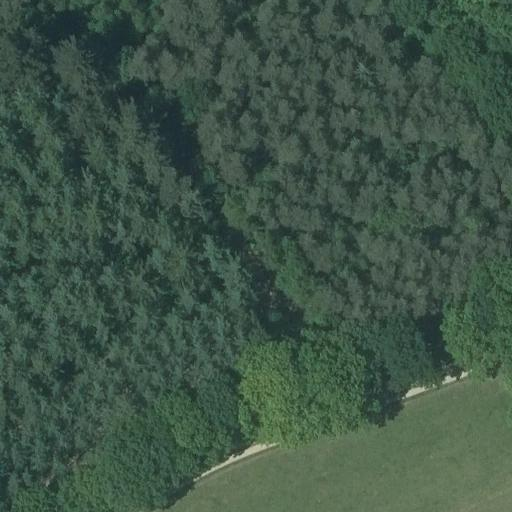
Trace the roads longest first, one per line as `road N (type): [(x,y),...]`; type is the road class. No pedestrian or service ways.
road 1 (unknown): [(0,413),(198,309),(302,220),(472,138)]
road 2 (track): [(348,416),(245,261),(37,0)]
road 3 (track): [(511,342),(340,403),(131,511)]
road 4 (unknown): [(472,138),(372,0)]
